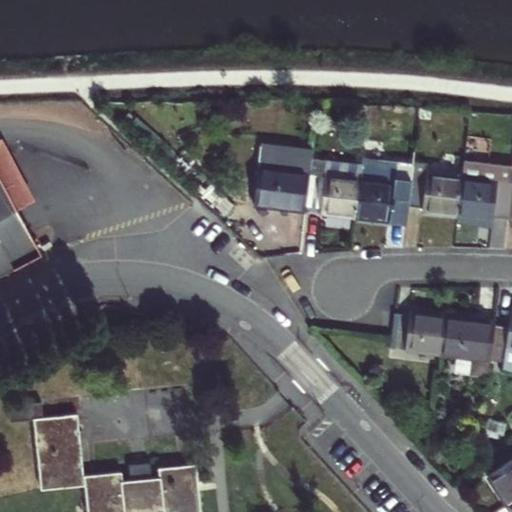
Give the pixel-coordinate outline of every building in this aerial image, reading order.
[(0,179),(16,209),(33,199),(0,138),(0,179)] [(262,208),(311,214),(312,209),(316,175),(318,160),(319,158),(269,152),(267,169),(262,208)] [(318,160),(316,175),(366,181),(368,166),(318,160)] [(420,163),(418,174),(434,176),(435,165),(420,163)] [(511,173),(469,169),(468,180),(511,184),(511,173)] [(400,185),(366,181),(361,218),(394,222),(397,205),(414,207),(418,174),(402,172),(400,185)] [(434,176),(418,174),(414,207),(428,209),(427,212),(463,217),(468,180),(434,176)] [(327,214),(361,218),(366,181),(316,175),(312,209),(327,212),(327,214)] [(0,274),(33,257),(40,254),(16,209),(0,179),(0,274)] [(511,217),(511,184),(468,180),(463,217),(496,221),(497,217),(511,219),(511,217)] [(463,217),(462,225),(495,229),(496,221),(463,217)] [(511,308),(509,308),(507,325),(492,323),(489,358),(502,360),(502,364),(511,365),(511,308)] [(389,345),(437,351),(440,313),(409,309),(409,312),(394,310),(391,335),(389,345)] [(437,351),(489,358),(492,323),(478,321),(478,317),(440,313),(437,351)] [(201,511),(196,463),(159,467),(160,477),(151,478),(151,472),(129,473),(130,480),(122,481),(121,470),(84,475),(78,414),(44,418),(42,402),(8,406),(10,423),(34,421),(41,490),(85,485),(87,511),(201,511)] [(509,504),(511,502),(511,459),(489,474),(509,504)] [(129,463),(129,473),(151,472),(150,460),(129,463)]
